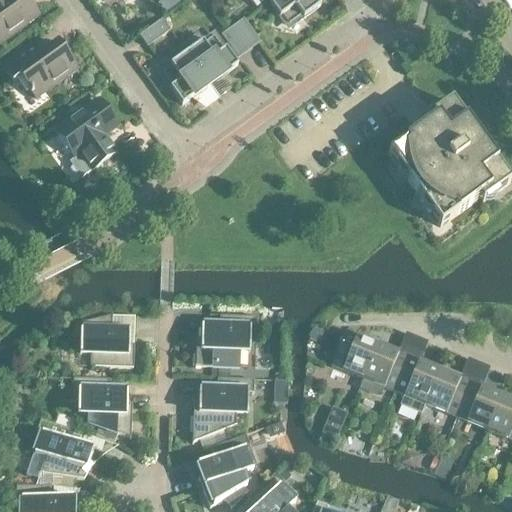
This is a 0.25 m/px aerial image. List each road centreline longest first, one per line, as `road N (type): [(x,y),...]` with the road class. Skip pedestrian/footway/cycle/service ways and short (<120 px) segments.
road 1 (residential): [(185,148),(361,20)]
road 2 (residential): [(511,366),(391,320),(337,319)]
road 3 (residential): [(185,148),(80,0)]
road 4 (residential): [(157,485),(165,307)]
